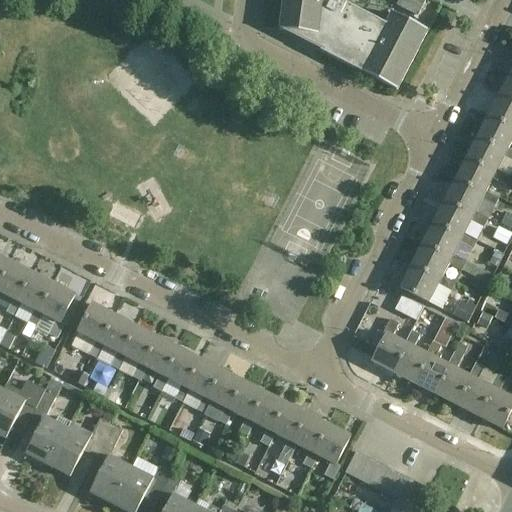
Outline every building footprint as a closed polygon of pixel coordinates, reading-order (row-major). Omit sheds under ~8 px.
[(326,42),(321,53),(397,92),(427,32),(393,14),(387,26),(336,0),(284,0),(280,32),(317,37),(326,42)] [(417,17),(426,0),(400,0),(397,7),(417,17)] [(511,103),(511,76),(510,75),(499,97),(511,103)] [(511,103),(499,97),(488,118),(511,130),(511,103)] [(511,130),(488,118),(477,139),(506,154),(508,150),(511,143),(511,130)] [(477,139),(466,161),(496,176),(498,172),(504,159),(511,163),(511,152),(508,150),(506,154),(477,139)] [(484,197),(486,193),(493,180),(506,187),(510,178),(498,172),(496,176),(466,161),(456,182),(484,197)] [(474,218),(476,214),(482,202),(495,208),(499,199),(486,193),(484,197),(456,182),(445,203),(474,218)] [(474,218),(445,203),(434,224),(463,240),(465,236),(471,223),(484,230),(488,221),(476,214),(474,218)] [(463,240),(434,224),(423,246),(452,261),(454,257),(460,245),(473,251),(477,242),(465,236),(463,240)] [(452,261),(423,246),(412,267),(441,282),(443,279),(449,266),(462,272),(466,264),(454,257),(452,261)] [(0,283),(10,264),(0,258),(0,283)] [(17,303),(32,275),(10,264),(0,283),(0,294),(13,301),(17,303)] [(441,282),(412,267),(400,289),(400,290),(442,311),(442,310),(455,285),(443,279),(441,282)] [(17,303),(13,301),(6,314),(15,318),(22,306),(34,312),(39,314),(54,286),(32,275),(17,303)] [(34,312),(27,325),(22,335),(31,340),(43,317),(55,323),(49,336),(58,340),(65,326),(61,325),(76,297),(54,286),(39,314),(34,312)] [(402,298),(395,312),(416,323),(423,309),(402,298)] [(100,345),(114,317),(93,305),(71,347),(72,348),(79,335),(96,344),(89,356),(98,361),(105,348),(100,345)] [(136,328),(114,317),(100,345),(105,348),(117,354),(102,383),(97,381),(91,392),(105,399),(126,359),(121,356),(136,328)] [(409,347),(405,345),(392,338),(399,325),(390,321),(382,335),(386,337),(372,364),(394,375),(409,347)] [(157,339),(136,328),(121,356),(126,359),(139,366),(132,378),(141,382),(147,370),(143,367),(157,339)] [(430,358),(426,355),(414,349),(420,336),(411,332),(405,345),(409,347),(394,375),(416,386),(430,358)] [(179,350),(157,339),(143,367),(147,370),(160,376),(153,389),(162,394),(169,381),(164,378),(179,350)] [(372,359),(376,351),(354,339),(350,348),(372,359)] [(511,354),(511,345),(502,340),(497,349),(511,356),(511,354)] [(430,358),(416,386),(437,397),(452,369),(447,366),(439,362),(442,357),(438,354),(441,347),(433,343),(426,355),(430,358)] [(185,390),(200,361),(179,350),(164,378),(169,381),(181,387),(170,409),(179,413),(190,392),(185,390)] [(473,380),(458,408),(480,419),(495,391),(490,389),(478,382),(490,358),(481,353),(469,377),(473,380)] [(452,369),(437,397),(458,408),(473,380),(469,377),(456,371),(463,358),(454,354),(447,366),(452,369)] [(222,372),(200,361),(185,390),(190,392),(203,398),(196,411),(205,416),(211,403),(207,401),(222,372)] [(92,370),(83,365),(73,383),(83,388),(92,370)] [(243,383),(222,372),(207,401),(211,403),(224,409),(217,422),(227,427),(233,414),(228,412),(243,383)] [(480,419),(502,431),(511,411),(511,399),(499,393),(505,380),(497,376),(490,389),(495,391),(480,419)] [(45,392),(30,420),(41,426),(25,456),(48,468),(68,431),(46,420),(54,404),(63,387),(51,381),(45,392)] [(3,392),(0,397),(0,437),(6,440),(19,415),(30,420),(45,392),(27,383),(22,393),(7,386),(4,392),(3,392)] [(264,394),(243,383),(228,412),(233,414),(245,420),(239,433),(248,438),(254,425),(250,423),(264,394)] [(271,434),(286,405),(264,394),(250,423),(254,425),(267,431),(255,455),(264,459),(275,436),(271,434)] [(307,416),(286,405),(271,434),(275,436),(288,442),(282,455),(290,459),(297,447),(293,445),(307,416)] [(312,471),(318,458),(314,456),(329,427),(307,416),(293,445),(297,447),(310,453),(303,466),(312,471)] [(89,442),(68,431),(48,468),(70,479),(84,453),(95,459),(112,427),(100,421),(95,430),(89,442)] [(112,427),(95,459),(106,464),(90,495),(112,506),(131,469),(110,459),(123,432),(112,427)] [(351,438),(329,427),(314,456),(318,458),(331,464),(324,477),(333,482),(340,468),(337,466),(351,438)] [(356,453),(345,475),(356,480),(367,459),(356,453)] [(377,464),(367,459),(356,480),(366,486),(377,464)] [(366,486),(377,491),(388,469),(377,464),(366,486)] [(131,469),(112,506),(123,511),(138,511),(148,492),(159,497),(171,475),(159,469),(153,481),(131,469)] [(398,475),(388,469),(377,491),(387,496),(398,475)] [(303,491),(312,477),(303,471),(293,485),(303,491)] [(193,511),(196,508),(174,497),(182,481),(171,475),(159,497),(170,502),(164,511),(193,511)] [(398,502),(409,480),(398,475),(387,496),(398,502)] [(419,486),(409,480),(398,502),(399,501),(409,506),(419,486)] [(419,486),(409,506),(420,511),(430,491),(419,486)] [(196,508),(193,511),(232,511),(223,507),(221,511),(220,511),(199,501),(196,508)] [(419,511),(420,511),(409,506),(399,501),(398,502),(393,511),(375,511),(358,503),(353,511),(354,511),(419,511)]
